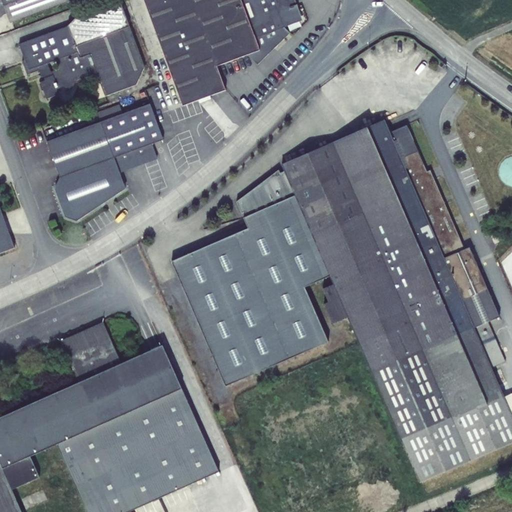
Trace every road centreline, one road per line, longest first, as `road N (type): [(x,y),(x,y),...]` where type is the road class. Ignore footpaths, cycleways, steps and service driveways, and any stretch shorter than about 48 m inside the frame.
road 1 (residential): [(364,0),(288,94),(197,183),(59,273)]
road 2 (unclassified): [(59,273),(0,119)]
road 3 (tertiary): [(400,0),(511,97)]
